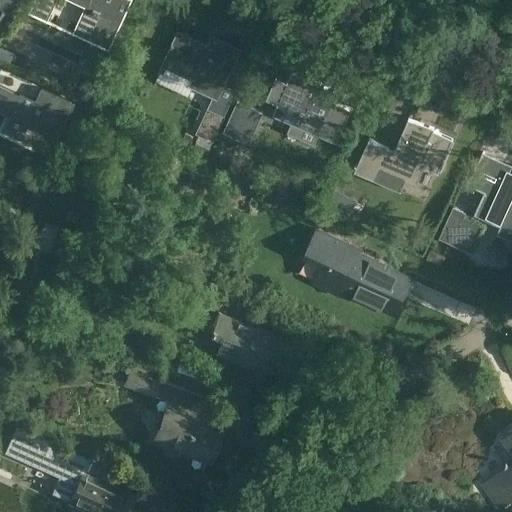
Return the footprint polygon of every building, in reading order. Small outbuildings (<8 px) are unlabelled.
[(0,0),(0,34),(16,0),(0,0)] [(43,0),(55,5),(57,0),(72,0),(86,7),(74,33),(100,45),(107,30),(116,34),(131,4),(122,0),(43,0)] [(161,71),(218,97),(240,50),(213,37),(209,46),(179,32),(161,71)] [(291,73),(287,84),(276,79),(266,101),(277,105),(273,115),(336,142),(350,110),(333,103),(337,93),(291,73)] [(81,82),(75,94),(97,104),(107,83),(93,77),(81,82)] [(152,95),(180,102),(185,86),(157,78),(152,95)] [(0,111),(9,116),(4,127),(1,134),(35,149),(38,143),(43,132),(53,137),(57,139),(74,103),(40,88),(34,100),(20,93),(19,95),(0,86),(0,111)] [(238,101),(224,132),(250,144),(264,113),(238,101)] [(208,109),(196,134),(199,135),(213,142),(214,142),(226,117),(225,116),(225,117),(208,109)] [(356,164),(355,166),(357,167),(355,171),(374,179),(380,167),(406,179),(417,184),(425,167),(439,173),(454,140),(434,131),(435,129),(409,117),(395,148),(370,137),(358,165),(356,164)] [(199,135),(192,151),(206,157),(213,142),(199,135)] [(480,173),(474,186),(485,191),(476,210),(502,222),(500,226),(499,229),(511,234),(511,171),(510,171),(501,167),(495,180),(480,173)] [(241,177),(236,187),(249,194),(254,184),(241,177)] [(307,179),(300,192),(308,196),(315,183),(307,179)] [(336,188),(327,206),(348,217),(357,199),(336,188)] [(453,207),(442,231),(455,237),(452,244),(472,253),(484,225),(465,216),(466,212),(453,207)] [(68,210),(65,217),(76,221),(79,214),(68,210)] [(317,229),(306,255),(323,262),(314,282),(342,295),(344,290),(395,314),(413,277),(348,247),(349,244),(317,229)] [(259,368),(274,332),(273,332),(272,335),(218,312),(210,331),(223,336),(217,351),(237,359),(238,355),(260,364),(258,368),(259,368)] [(122,370),(112,366),(108,375),(118,379),(122,370)] [(123,384),(155,397),(162,381),(130,368),(123,384)] [(169,400),(154,440),(208,460),(221,424),(197,415),(198,411),(203,397),(162,381),(156,395),(169,400)] [(15,426),(4,452),(32,464),(35,459),(62,471),(52,492),(69,501),(82,473),(88,458),(15,426)] [(511,429),(504,436),(511,446),(511,463),(497,474),(505,486),(492,495),(501,507),(511,499),(511,429)] [(118,511),(127,493),(82,473),(69,501),(84,508),(81,511),(118,511)] [(358,495),(356,505),(368,507),(369,497),(358,495)]
